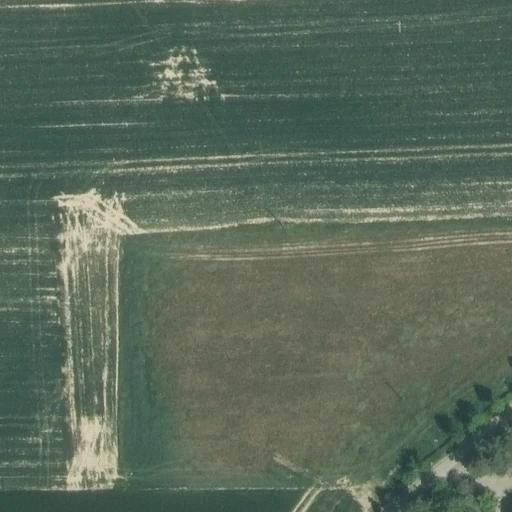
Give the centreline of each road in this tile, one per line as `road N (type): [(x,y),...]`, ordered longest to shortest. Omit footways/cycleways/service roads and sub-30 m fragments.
road 1 (secondary): [(239,511),(464,0)]
road 2 (unclassified): [(511,411),(392,511)]
